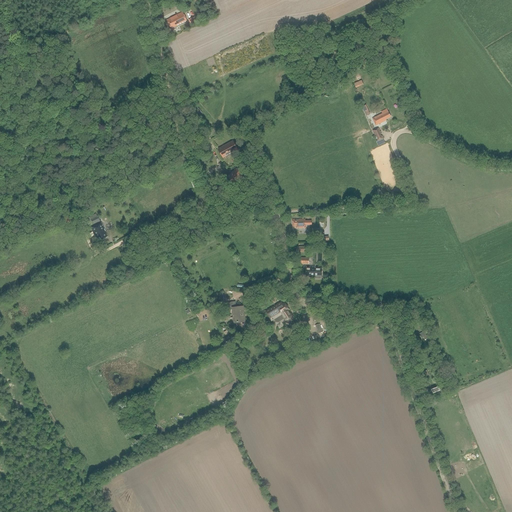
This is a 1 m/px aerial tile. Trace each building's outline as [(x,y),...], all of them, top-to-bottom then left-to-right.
[(171,18),(171,19),(167,20),(171,29),(188,21),(183,12),(171,18)] [(391,117),(387,109),(381,112),(382,114),(372,119),(376,126),(384,122),(384,120),(391,117)] [(379,128),(373,131),(378,141),(383,139),(384,138),(382,136),(380,134),(381,133),(379,128)] [(229,143),(218,149),(223,158),(224,157),(224,156),(231,152),(232,153),(234,152),(238,150),(235,144),(231,147),(229,143)] [(237,168),(228,176),(234,183),(243,174),(237,168)] [(96,214),(89,217),(93,225),(100,222),(96,214)] [(305,219),(292,219),(293,228),(306,228),(306,225),(312,225),(312,221),(305,221),(305,219)] [(97,242),(108,237),(101,223),(91,228),(97,242)] [(305,266),(304,277),(313,277),(314,276),(315,276),(315,279),(322,279),(322,276),(322,268),(316,268),(316,267),(305,266)] [(243,307),(233,309),(232,302),(230,302),(226,305),(229,310),(233,310),(234,323),(245,321),(243,307)] [(272,320),(276,318),(277,320),(279,321),(285,317),(287,319),(288,320),(291,319),(291,316),(287,310),(288,309),(285,303),(282,306),(281,305),(268,313),(272,320)] [(208,308),(202,309),(203,311),(198,312),(199,322),(210,320),(208,308)] [(233,333),(225,338),(227,342),(236,336),(233,333)]
